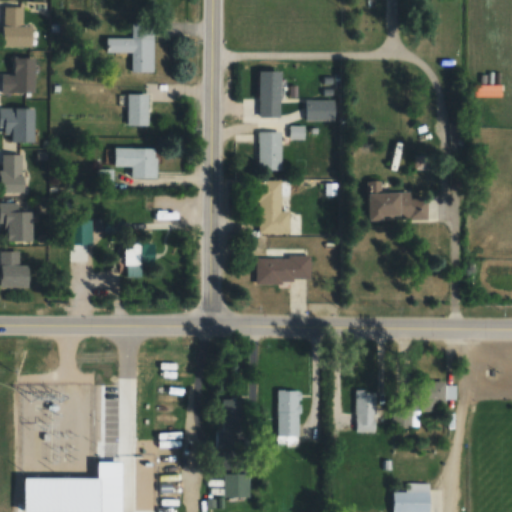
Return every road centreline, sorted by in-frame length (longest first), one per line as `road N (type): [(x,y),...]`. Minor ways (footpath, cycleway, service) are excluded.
road 1 (secondary): [(511,328),(135,322)]
road 2 (tertiary): [(207,322),(203,168)]
road 3 (tertiary): [(203,168),(202,42)]
